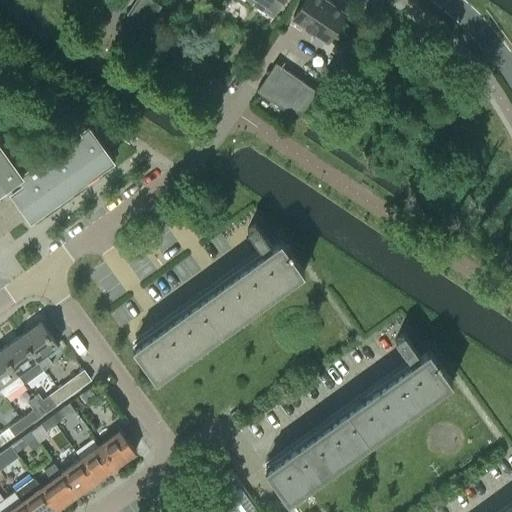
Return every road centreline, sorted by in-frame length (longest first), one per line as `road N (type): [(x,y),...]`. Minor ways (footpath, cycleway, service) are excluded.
road 1 (residential): [(39,271),(200,153),(233,108),(98,20)]
road 2 (residential): [(175,457),(39,271)]
road 3 (unknown): [(99,227),(137,284),(150,286),(195,251),(155,186)]
road 4 (residential): [(246,455),(383,358)]
